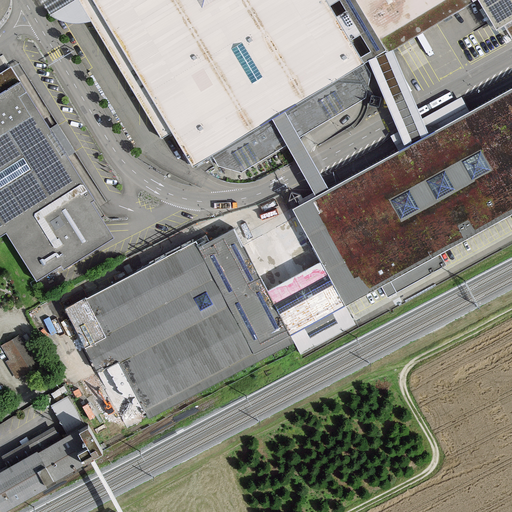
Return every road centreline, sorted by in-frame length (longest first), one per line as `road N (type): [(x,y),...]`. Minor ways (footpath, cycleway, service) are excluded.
road 1 (unclassified): [(30,9),(122,158),(149,183),(200,208),(283,181),(511,56)]
road 2 (track): [(352,511),(435,461),(403,388),(408,366),(511,310)]
